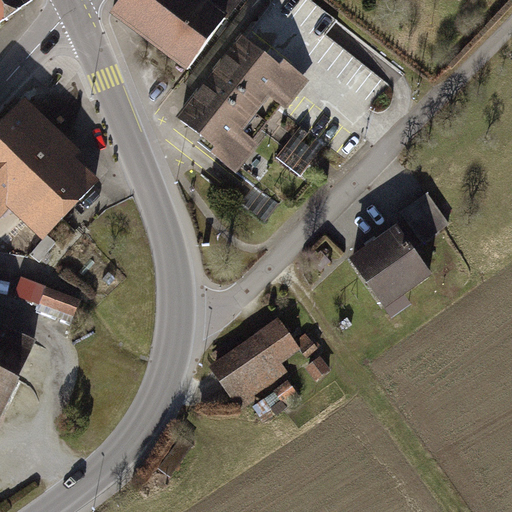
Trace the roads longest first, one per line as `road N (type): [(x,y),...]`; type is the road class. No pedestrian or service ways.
road 1 (residential): [(178,344),(240,298),(511,24)]
road 2 (primary): [(178,344),(181,293),(165,232),(110,77),(72,4)]
road 3 (primary): [(52,511),(111,462),(152,407),(178,344)]
